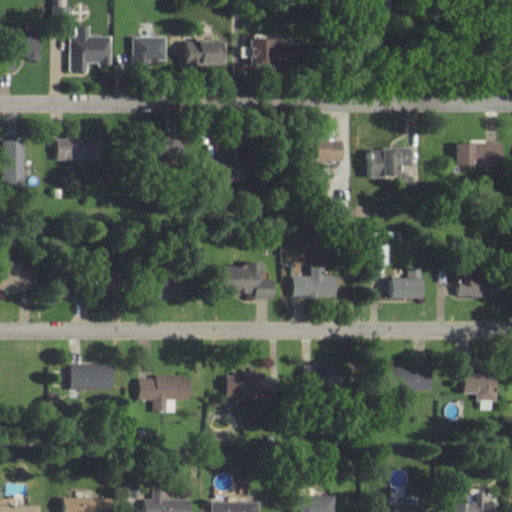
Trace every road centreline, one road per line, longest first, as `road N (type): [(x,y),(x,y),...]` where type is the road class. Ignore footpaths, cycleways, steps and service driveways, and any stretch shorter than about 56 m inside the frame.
road 1 (residential): [(0,329),(511,329)]
road 2 (residential): [(0,103),(511,103)]
